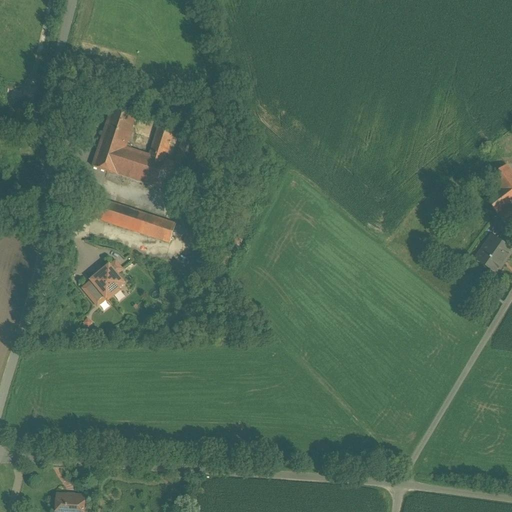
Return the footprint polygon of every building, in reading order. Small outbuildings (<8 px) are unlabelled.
[(137,116),(113,108),(108,123),(104,135),(102,141),(126,149),(127,145),(137,116)] [(27,112),(15,112),(13,138),(25,139),(27,112)] [(176,129),(160,124),(150,157),(165,162),(176,129)] [(191,136),(173,193),(178,195),(176,201),(181,203),(201,139),(191,136)] [(126,149),(102,141),(102,142),(93,168),(118,176),(118,175),(126,149)] [(150,157),(131,150),(132,147),(127,145),(126,149),(118,175),(157,188),(166,162),(165,162),(150,157)] [(511,172),(507,166),(491,178),(496,185),(495,186),(499,192),(511,181),(511,172)] [(511,228),(511,181),(499,192),(487,201),(509,231),(511,228)] [(148,216),(100,200),(94,219),(142,235),(148,217),(148,216)] [(176,225),(148,217),(142,235),(170,244),(176,225)] [(511,252),(492,238),(485,249),(488,251),(480,262),(477,260),(496,274),(504,262),(505,262),(511,252)] [(111,269),(84,291),(98,307),(106,301),(108,303),(126,288),(111,269)] [(67,496),(58,496),(58,498),(56,499),(56,504),(57,506),(56,511),(84,511),(85,497),(77,497),(75,496),(68,495),(67,496)]
